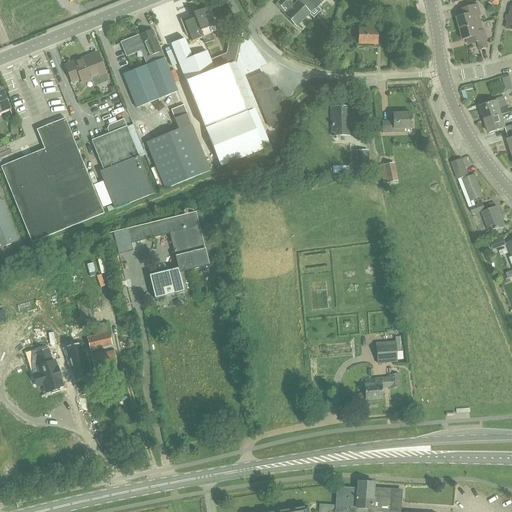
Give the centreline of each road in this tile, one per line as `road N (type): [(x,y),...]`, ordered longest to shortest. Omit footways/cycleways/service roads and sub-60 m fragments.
road 1 (secondary): [(511,438),(331,452),(255,469)]
road 2 (secondary): [(255,469),(511,463)]
road 3 (residential): [(229,0),(269,52),(313,74),(442,72)]
road 4 (secondary): [(38,511),(255,469)]
road 5 (unclassified): [(0,60),(151,0)]
road 6 (tertiary): [(511,193),(465,128),(444,77)]
